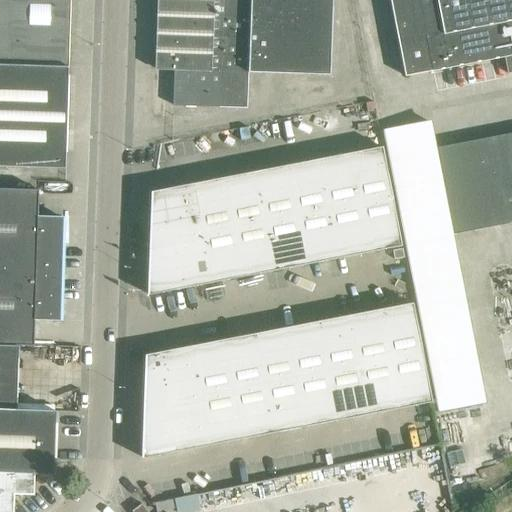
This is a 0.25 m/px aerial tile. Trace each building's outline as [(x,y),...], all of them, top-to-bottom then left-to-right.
[(0,0),(0,64),(67,67),(68,61),(67,61),(68,0),(0,0)] [(157,0),(155,69),(174,70),(172,105),(205,106),(205,99),(241,100),(242,71),(246,71),(246,73),(328,75),(331,0),(157,0)] [(511,0),(388,0),(397,42),(399,41),(424,36),(431,71),(503,57),(507,74),(511,72),(511,0)] [(67,67),(0,64),(0,166),(64,169),(67,67)] [(155,116),(168,116),(167,100),(154,101),(155,116)] [(497,223),(497,218),(511,214),(511,189),(492,194),(482,142),(432,152),(448,232),(497,223)] [(381,147),(348,153),(358,203),(390,196),(381,147)] [(317,159),(327,209),(358,203),(348,153),(317,159)] [(317,159),(285,165),(295,215),(327,209),(317,159)] [(254,172),(264,221),(295,215),(285,165),(254,172)] [(232,227),(264,221),(254,172),(223,178),(232,227)] [(201,233),(232,227),(223,178),(191,184),(198,218),(201,233)] [(154,193),(153,226),(198,218),(191,184),(152,191),(152,194),(154,193)] [(33,320),(57,321),(60,217),(36,216),(37,190),(0,189),(0,344),(17,345),(32,346),(33,320)] [(390,196),(358,203),(368,252),(400,246),(390,196)] [(336,258),(368,252),(358,203),(327,209),(336,258)] [(327,209),(295,215),(305,264),(336,258),(327,209)] [(273,270),(305,264),(295,215),(264,221),(273,270)] [(153,226),(152,259),(204,249),(201,233),(198,218),(153,226)] [(242,277),(273,270),(264,221),(232,227),(242,277)] [(210,283),(242,277),(232,227),(201,233),(204,249),(210,283)] [(210,283),(204,249),(152,259),(150,292),(148,293),(148,295),(210,283)] [(388,359),(421,352),(411,303),(379,309),(388,359)] [(388,359),(379,309),(347,315),(357,365),(388,359)] [(357,365),(347,315),(316,321),(326,371),(357,365)] [(294,377),(326,371),(316,321),(285,328),(294,377)] [(285,328),(253,334),(263,383),(294,377),(285,328)] [(263,383),(253,334),(222,340),(231,389),(263,383)] [(200,395),(231,389),(222,340),(190,346),(197,380),(200,395)] [(17,345),(0,344),(0,409),(15,410),(17,345)] [(197,380),(190,346),(146,355),(146,357),(148,356),(147,389),(197,380)] [(388,359),(398,408),(430,402),(421,352),(388,359)] [(357,365),(367,414),(398,408),(388,359),(357,365)] [(326,371),(335,420),(367,414),(357,365),(326,371)] [(304,426),(335,420),(326,371),(294,377),(304,426)] [(294,377),(263,383),(272,433),(304,426),(294,377)] [(197,380),(147,389),(146,422),(203,411),(200,395),(197,380)] [(231,389),(241,439),(272,433),(263,383),(231,389)] [(209,445),(241,439),(231,389),(200,395),(203,411),(209,445)] [(0,511),(11,511),(12,493),(32,494),(32,474),(52,474),(54,411),(15,410),(0,409),(0,511)] [(146,422),(145,455),(142,455),(142,458),(209,445),(203,411),(146,422)] [(179,511),(180,511),(202,507),(198,492),(176,498),(179,511)]
